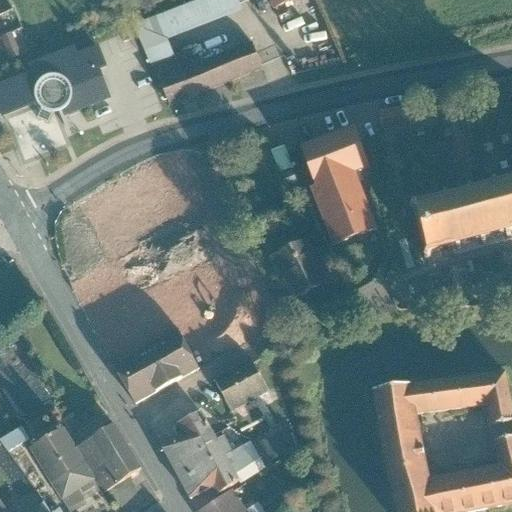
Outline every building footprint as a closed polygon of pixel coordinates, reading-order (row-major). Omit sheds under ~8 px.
[(152,67),(168,107),(262,70),(251,44),(200,64),(196,55),(192,57),(190,51),(172,58),(166,41),(242,11),(237,0),(199,0),(133,27),(149,68),(152,67)] [(269,0),(274,10),(294,0),(269,0)] [(19,31),(5,38),(16,59),(29,52),(19,31)] [(60,112),(63,118),(90,106),(109,98),(97,70),(103,68),(94,46),(75,53),(72,46),(26,64),(29,71),(0,81),(0,118),(34,104),(36,107),(38,109),(40,110),(36,118),(41,121),(48,123),(51,114),(55,114),(58,113),(60,112)] [(408,108),(377,113),(381,135),(412,130),(408,108)] [(353,129),(300,149),(315,187),(311,189),(333,248),(377,232),(357,181),(354,173),(368,168),(353,129)] [(290,168),(282,147),(270,152),(278,173),(290,168)] [(181,157),(149,170),(170,216),(201,203),(181,157)] [(511,183),(414,207),(426,257),(511,235),(511,183)] [(90,246),(139,225),(124,190),(75,211),(90,246)] [(314,241),(278,257),(298,302),(334,286),(314,241)] [(227,327),(238,353),(282,335),(271,307),(257,312),(245,284),(206,301),(187,259),(165,268),(204,357),(223,349),(216,332),(227,327)] [(115,276),(122,293),(150,282),(144,265),(115,276)] [(176,331),(134,355),(111,367),(132,405),(197,370),(176,331)] [(268,396),(252,365),(215,384),(231,415),(268,396)] [(511,421),(511,404),(505,369),(369,394),(390,511),(485,511),(511,507),(511,440),(492,444),(496,466),(428,479),(417,419),(485,406),(488,426),(511,421)] [(203,416),(178,430),(184,441),(162,453),(191,505),(213,493),(218,501),(231,494),(267,473),(251,445),(227,459),(203,416)] [(6,438),(12,452),(35,442),(29,428),(6,438)] [(116,428),(79,450),(107,497),(144,475),(116,428)] [(276,463),(300,444),(286,428),(263,448),(276,463)] [(98,490),(64,434),(32,453),(66,509),(98,490)] [(244,511),(231,494),(218,501),(204,511),(244,511)] [(47,511),(38,500),(22,511),(47,511)]
